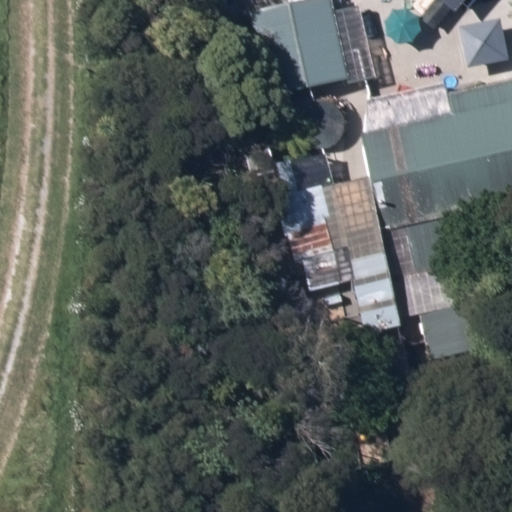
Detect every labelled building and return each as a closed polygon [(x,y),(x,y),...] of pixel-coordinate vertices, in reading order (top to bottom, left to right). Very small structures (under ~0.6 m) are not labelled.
[(317,0),(240,17),(258,102),(346,82),(327,0),(317,0)] [(511,107),(404,129),(423,224),(511,206),(511,107)] [(267,202),(284,266),(331,254),(314,190),(267,202)] [(462,221),(414,234),(424,274),(472,262),(462,221)] [(427,300),(432,353),(491,348),(486,295),(427,300)]
